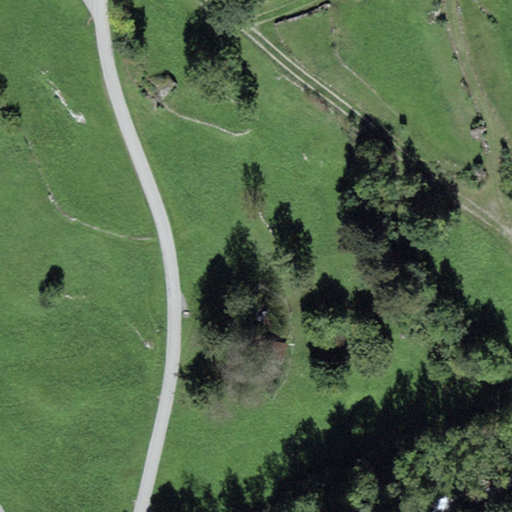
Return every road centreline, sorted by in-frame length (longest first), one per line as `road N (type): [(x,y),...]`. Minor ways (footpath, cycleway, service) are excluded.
road 1 (unclassified): [(144,511),(176,352),(175,273),(118,90),(101,0)]
road 2 (track): [(217,0),(504,222)]
